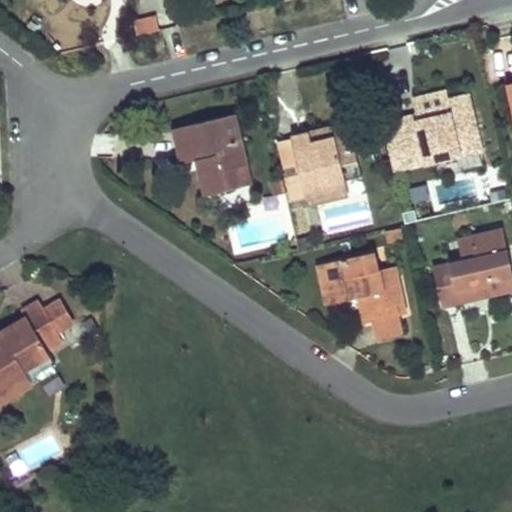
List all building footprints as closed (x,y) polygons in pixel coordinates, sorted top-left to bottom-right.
[(482,149),(469,95),(447,101),(445,92),(429,95),(415,99),(419,115),(402,119),(414,166),(440,159),(482,149)] [(230,141),(225,117),(181,127),(189,161),(198,159),(206,157),(208,167),(200,169),(206,195),(240,187),(236,167),(249,164),(244,138),(230,141)] [(414,166),(402,119),(382,124),(393,171),(414,166)] [(353,134),(351,124),(325,129),(327,140),(353,134)] [(189,161),(181,127),(174,128),(182,163),(189,161)] [(363,178),(353,134),(327,140),(325,129),(312,132),(292,137),(293,140),(300,174),(306,197),(309,196),(347,188),(345,181),(363,178)] [(286,177),(300,174),(293,140),(279,143),(286,177)] [(208,167),(206,157),(198,159),(200,169),(208,167)] [(254,184),(249,164),(236,167),(240,187),(254,184)] [(349,195),(347,188),(309,196),(311,204),(349,195)] [(404,214),(406,224),(419,222),(417,212),(404,214)] [(313,223),(294,228),(299,248),(318,243),(313,223)] [(511,290),(511,273),(502,229),(475,236),(479,257),(466,260),(437,265),(446,305),(484,297),(511,290)] [(399,231),(386,234),(389,247),(402,244),(399,231)] [(479,257),(475,236),(461,239),(466,260),(479,257)] [(380,270),(376,252),(325,263),(333,303),(361,297),(367,323),(373,321),(401,315),(406,313),(399,284),(383,288),(380,270)] [(333,303),(325,263),(319,265),(328,304),(333,303)] [(399,284),(395,266),(380,270),(383,288),(399,284)] [(46,311),(40,301),(24,311),(26,317),(12,326),(0,333),(0,340),(0,341),(0,396),(36,376),(56,364),(48,349),(64,341),(61,336),(46,311)] [(62,302),(46,311),(61,336),(76,327),(62,302)] [(404,333),(401,315),(373,321),(377,339),(393,335),(404,333)] [(36,376),(0,396),(0,403),(39,381),(36,376)]
